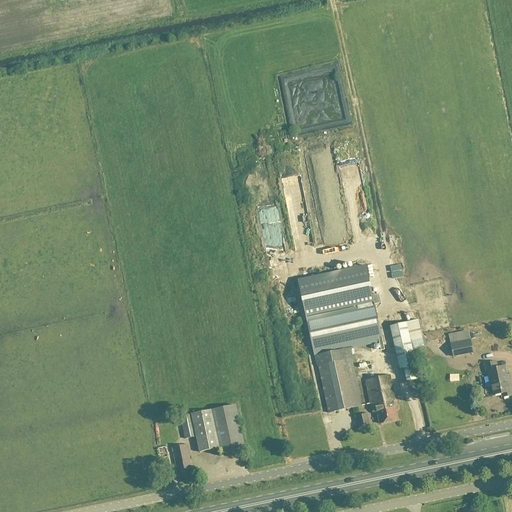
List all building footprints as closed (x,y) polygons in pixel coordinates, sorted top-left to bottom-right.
[(304,251),(316,249),(312,227),(301,229),(304,251)] [(298,281),(316,367),(318,367),(328,413),(356,407),(346,360),(354,358),(352,349),(381,342),(365,266),(298,281)] [(418,380),(409,339),(405,323),(389,327),(399,370),(403,369),(406,383),(418,380)] [(448,337),(453,357),(472,353),(468,333),(448,337)] [(365,361),(356,362),(357,373),(366,372),(365,361)] [(507,380),(504,367),(496,368),(495,362),(484,364),(486,371),(488,371),(493,396),(500,394),(501,398),(511,396),(511,391),(510,380),(507,380)] [(388,376),(365,381),(372,413),(377,412),(379,424),(396,421),(392,402),(394,402),(388,376)] [(180,417),(185,439),(195,437),(199,453),(219,448),(221,455),(244,450),(235,406),(190,415),(180,417)] [(367,415),(361,416),(355,418),(357,427),(370,424),(367,415)] [(172,448),(177,472),(191,469),(186,445),(172,448)]
